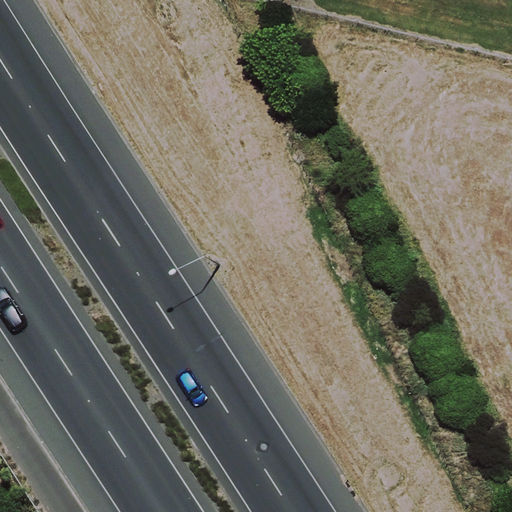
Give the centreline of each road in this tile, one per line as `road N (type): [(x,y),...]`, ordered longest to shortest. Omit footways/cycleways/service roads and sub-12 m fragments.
road 1 (trunk): [(0,57),(290,511)]
road 2 (trunk): [(161,511),(0,260)]
